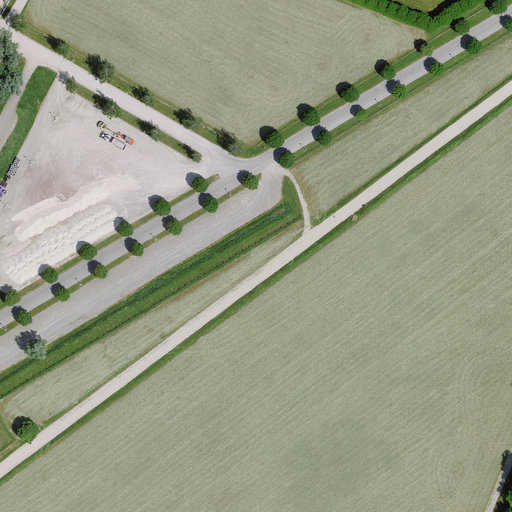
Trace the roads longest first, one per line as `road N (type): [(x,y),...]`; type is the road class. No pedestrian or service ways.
road 1 (track): [(0,471),(511,88)]
road 2 (unclassified): [(511,13),(0,319)]
